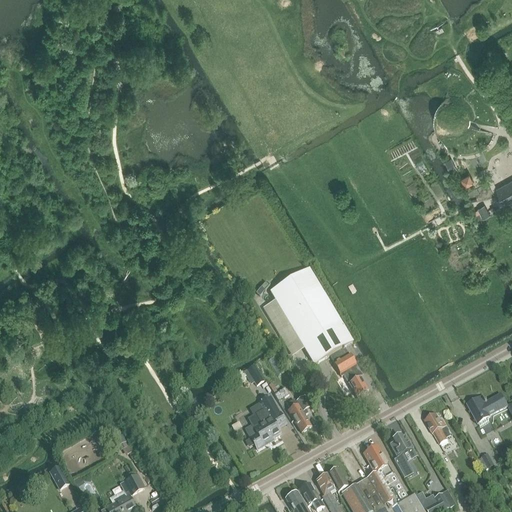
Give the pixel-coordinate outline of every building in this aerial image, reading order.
[(468,128),(469,128),(469,127),(469,126),(470,126),(470,125),(470,124),(470,123),(470,122),(470,121),(470,120),(469,118),(469,117),(468,116),(467,114),(467,113),(465,111),(464,110),(463,109),(461,108),(459,107),(457,105),(454,104),(451,103),(448,102),(445,102),(444,101),(443,102),(440,105),(437,109),(435,113),(434,118),(434,122),(434,127),(435,131),(437,135),(439,139),(446,150),(446,149),(447,149),(441,138),(440,136),(439,133),(441,134),(443,134),(445,135),(447,135),(449,135),(451,135),(454,135),(456,135),(458,135),(460,134),(462,133),(463,132),(465,131),(466,130),(467,129),(468,128)] [(472,169),(465,172),(468,179),(475,175),(472,169)] [(511,181),(497,189),(505,205),(511,200),(511,181)] [(485,219),(498,212),(505,209),(500,200),(494,203),(480,210),(474,214),(479,223),(485,219)] [(309,270),(270,293),(314,366),(330,357),(345,348),(353,343),(309,270)] [(345,348),(330,357),(334,365),(341,378),(344,377),(349,385),(357,399),(369,392),(360,379),(354,368),(356,367),(345,348)] [(254,367),(247,371),(255,384),(257,387),(264,383),(254,367)] [(284,391),(274,397),(278,403),(288,397),(284,391)] [(467,408),(478,427),(490,420),(490,419),(508,409),(501,396),(488,404),(487,403),(486,403),(484,400),(481,402),(480,401),(467,408)] [(304,398),(296,403),(302,413),(306,411),(310,408),(304,398)] [(273,441),(281,437),(277,430),(286,425),(271,400),(259,407),(263,413),(248,421),(252,428),(245,432),(258,453),(275,443),(273,441)] [(294,400),(287,405),(291,411),(288,413),(302,434),(311,428),(304,417),(308,415),(306,411),(302,413),(296,403),(294,400)] [(448,442),(447,440),(450,438),(446,429),(447,428),(444,423),(442,424),(437,417),(425,424),(432,436),(433,436),(439,447),(448,442)] [(120,431),(112,435),(118,447),(120,446),(123,450),(124,450),(129,447),(120,431)] [(394,443),(390,446),(397,459),(394,461),(404,480),(413,475),(407,464),(403,457),(413,451),(405,437),(404,437),(405,438),(403,440),(402,439),(401,439),(400,437),(399,438),(394,441),(393,441),(394,443)] [(129,447),(124,450),(127,456),(132,453),(129,447)] [(407,500),(378,448),(364,456),(375,476),(368,480),(386,511),(421,511),(413,497),(407,500)] [(487,455),(482,459),(487,469),(493,466),(487,455)] [(60,468),(51,473),(60,491),(69,486),(60,468)] [(350,490),(339,471),(328,477),(337,491),(340,489),(343,494),(350,490)] [(78,482),(83,479),(80,473),(74,476),(78,482)] [(326,476),(316,482),(320,490),(321,490),(324,496),(330,493),(335,490),(326,476)] [(107,511),(134,511),(137,511),(129,498),(131,496),(132,497),(145,490),(138,477),(120,486),(124,492),(110,500),(113,506),(106,510),(107,511)] [(386,511),(368,480),(350,490),(343,494),(342,495),(351,511),(386,511)] [(299,494),(308,509),(313,507),(316,511),(319,511),(324,510),(311,487),(299,494)] [(150,489),(146,495),(155,501),(159,495),(150,489)] [(324,496),(323,497),(331,511),(340,511),(330,493),(324,496)] [(308,511),(297,494),(286,501),(292,511),(308,511)] [(437,504),(425,510),(426,511),(440,511),(449,508),(442,495),(434,500),(437,504)]
